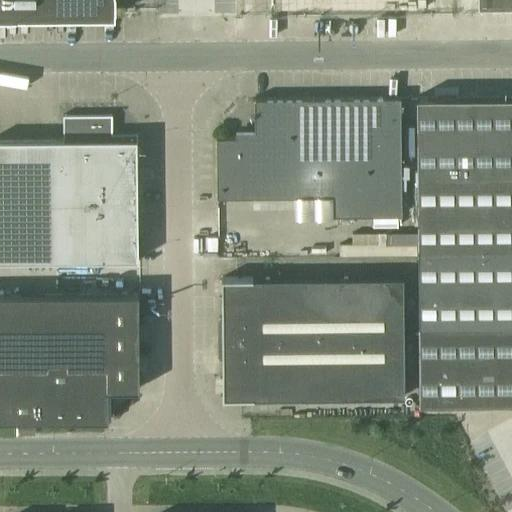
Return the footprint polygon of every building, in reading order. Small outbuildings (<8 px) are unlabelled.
[(0,0),(0,8),(35,8),(35,16),(57,16),(57,8),(116,8),(115,0),(0,0)] [(410,0),(318,0),(319,16),(411,15),(410,0)] [(511,400),(511,94),(417,96),(419,401),(511,400)] [(402,213),(401,96),(255,97),(255,135),(216,136),(217,195),(332,194),(332,213),(402,213)] [(0,258),(138,257),(137,137),(112,137),(112,113),(63,113),(63,138),(0,138),(0,258)] [(405,395),(404,335),(404,275),(222,276),(223,317),(221,317),(218,321),(219,352),(222,357),(223,357),(224,397),(405,395)] [(139,387),(138,292),(0,292),(0,417),(107,417),(107,387),(139,387)]
